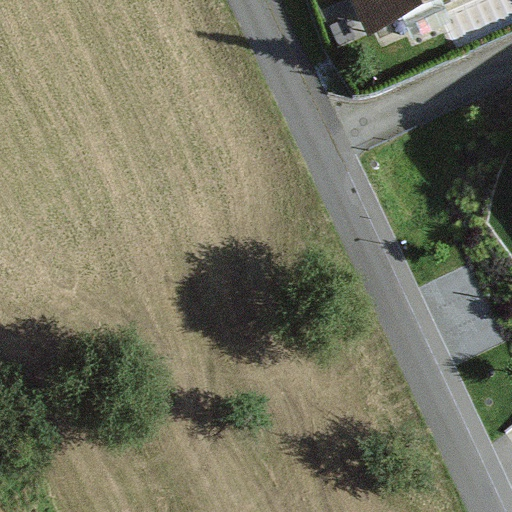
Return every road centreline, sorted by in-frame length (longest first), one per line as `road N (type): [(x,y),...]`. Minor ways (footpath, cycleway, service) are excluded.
road 1 (residential): [(484,511),(313,146)]
road 2 (residential): [(511,56),(313,146)]
road 3 (residential): [(313,146),(244,0)]
